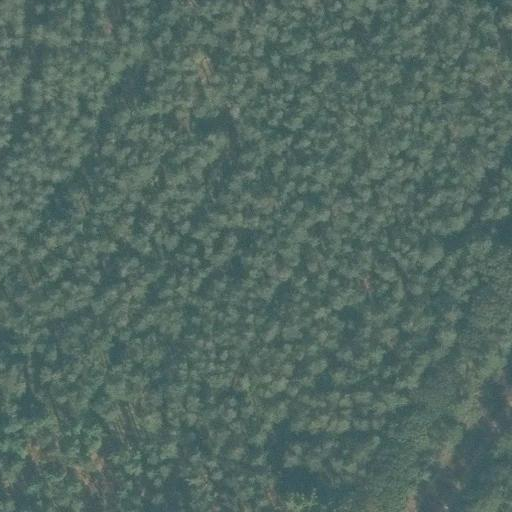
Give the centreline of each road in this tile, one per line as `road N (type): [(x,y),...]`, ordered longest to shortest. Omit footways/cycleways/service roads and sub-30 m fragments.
road 1 (track): [(0,394),(357,497),(511,238)]
road 2 (track): [(425,511),(511,364)]
